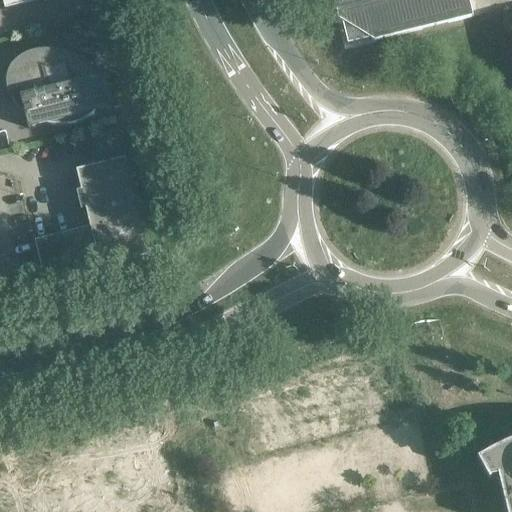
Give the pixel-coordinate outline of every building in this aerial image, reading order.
[(38,0),(3,0),(6,8),(38,0)] [(333,0),(338,20),(342,22),(348,44),(370,39),(374,41),(473,17),(468,0),(333,0)] [(109,108),(113,109),(105,75),(102,78),(98,79),(97,78),(96,76),(93,72),(90,69),(83,62),(78,59),(73,57),(68,54),(62,53),(57,51),(52,51),(49,51),(43,51),(37,51),(33,52),(29,54),(24,55),(21,57),(17,60),(14,64),(11,67),(9,71),(8,75),(7,79),(7,84),(8,89),(9,93),(22,89),(24,97),(20,96),(29,129),(31,127),(46,123),(50,124),(55,124),(59,125),(64,125),(69,124),(74,123),(78,122),(82,120),(87,117),(92,114),(95,111),(109,108)] [(149,254),(125,158),(76,170),(90,227),(34,240),(46,288),(113,272),(111,263),(149,254)] [(498,475),(506,511),(511,511),(511,440),(510,441),(501,445),(493,449),(478,458),(489,479),(491,478),(490,477),(498,475)]
